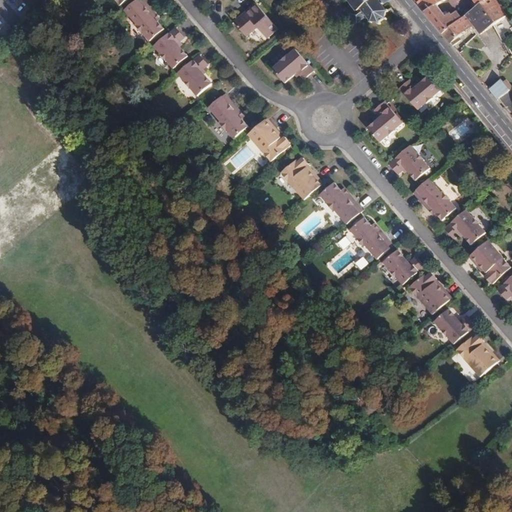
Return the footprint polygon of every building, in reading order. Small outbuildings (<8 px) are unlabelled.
[(143,0),(140,0),(124,13),(136,27),(134,29),(142,39),(143,38),(149,45),(165,32),(158,24),(148,13),(151,9),(143,0)] [(346,0),(352,7),(356,13),(351,16),(357,25),(366,18),(370,23),(377,25),(385,19),(387,11),(383,6),(391,0),(346,0)] [(426,14),(442,33),(462,19),(458,14),(452,18),(450,15),(446,18),(437,6),(446,0),(472,0),(478,7),(487,0),(415,0),(426,14)] [(484,32),(507,15),(504,10),(496,0),(487,0),(478,7),(462,19),(442,33),(452,45),(475,27),(472,23),(476,21),(484,32)] [(277,30),(256,5),(244,17),(242,15),(235,23),(247,37),(257,28),(267,39),(277,30)] [(161,21),(151,9),(148,13),(158,24),(161,21)] [(185,39),(177,29),(156,47),(162,55),(161,56),(168,63),(169,63),(175,70),(180,67),(184,62),(189,58),(182,49),(178,46),(181,43),(185,39)] [(286,86),(295,77),(298,75),(301,78),(305,82),(315,73),(297,52),(289,60),(288,58),(280,65),(281,66),(274,72),(286,86)] [(209,67),(201,57),(179,75),(186,83),(185,84),(191,91),(192,90),(198,97),(213,85),(205,76),(202,73),(205,71),(209,67)] [(430,79),(421,87),(418,90),(415,86),(411,82),(402,91),(420,112),(427,106),(428,106),(435,101),(435,99),(442,93),(430,79)] [(490,92),(497,101),(511,92),(505,82),(490,92)] [(225,96),(210,109),(207,111),(218,125),(216,126),(224,136),(226,136),(232,143),(248,129),(241,121),(240,122),(230,110),(234,106),(225,96)] [(375,112),(379,117),(382,120),(378,122),(369,130),(381,144),(389,138),(389,139),(397,132),(404,125),(386,104),(375,112)] [(240,122),(241,121),(244,118),(234,106),(230,110),(240,122)] [(269,120),(249,137),(273,165),(292,148),(290,146),(292,144),(286,138),(285,140),(283,137),(281,139),(278,136),(280,134),(269,120)] [(418,156),(412,148),(391,167),(399,177),(403,173),(406,171),(409,174),(417,183),(431,171),(424,164),(425,163),(419,156),(418,156)] [(282,176),(306,203),(325,186),(313,172),(312,174),(309,171),(311,169),(309,167),(311,166),(305,160),(303,161),(302,159),(282,176)] [(450,169),(444,174),(454,186),(460,181),(450,169)] [(444,194),(432,180),(415,195),(423,205),(427,202),(438,214),(437,215),(444,224),(460,210),(453,203),(454,202),(446,192),(444,194)] [(178,181),(173,184),(178,192),(183,188),(178,181)] [(347,229),(365,213),(357,204),(353,207),(342,195),(343,195),(336,186),(319,200),(325,207),(325,208),(334,218),(336,216),(347,229)] [(346,192),(343,195),(342,195),(353,207),(357,204),(346,192)] [(434,218),(437,215),(438,214),(427,202),(423,205),(434,218)] [(473,221),(467,213),(446,231),(455,241),(459,238),(461,235),(464,239),(473,248),(486,235),(480,228),(481,227),(474,220),(473,221)] [(366,251),(377,264),(395,249),(386,238),(383,241),(372,229),(373,229),(365,221),(350,235),(356,241),(355,242),(364,253),(366,251)] [(383,241),(386,238),(375,226),(373,229),(372,229),(383,241)] [(489,243),(470,259),(482,273),(484,271),(487,274),(484,276),(486,278),(484,279),(490,285),(491,284),(493,286),(511,270),(489,243)] [(404,289),(426,270),(417,260),(413,264),(410,267),(407,263),(399,254),(385,266),(391,273),(391,274),(397,281),(398,281),(404,289)] [(411,291),(434,319),(454,302),(441,288),(439,290),(436,286),(438,285),(437,283),(438,282),(433,275),(431,276),(429,275),(411,291)] [(511,279),(498,292),(507,302),(511,298),(511,296),(511,279)] [(456,347),(478,329),(469,319),(465,322),(462,325),(458,322),(451,313),(437,324),(443,332),(442,333),(448,340),(449,339),(456,347)] [(484,349),(486,347),(485,345),(486,344),(480,338),(479,339),(477,337),(458,354),(481,381),(500,364),(489,350),(486,352),(484,349)]
